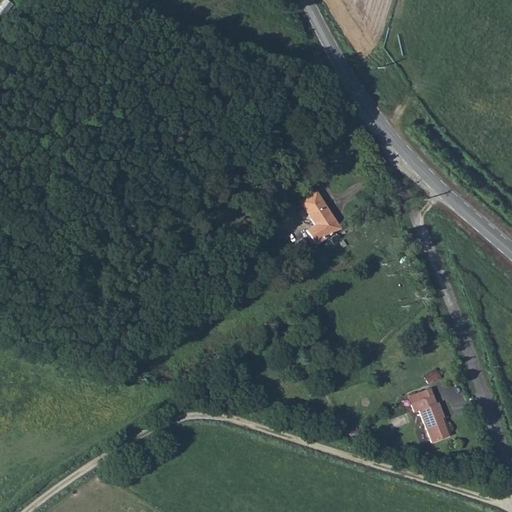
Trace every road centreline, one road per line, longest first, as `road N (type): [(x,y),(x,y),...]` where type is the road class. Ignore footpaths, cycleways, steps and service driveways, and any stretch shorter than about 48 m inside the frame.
road 1 (unclassified): [(29,511),(141,433),(187,414),(245,423),(511,507)]
road 2 (secondary): [(511,252),(389,137),(306,0)]
road 3 (unclassified): [(417,223),(511,477)]
